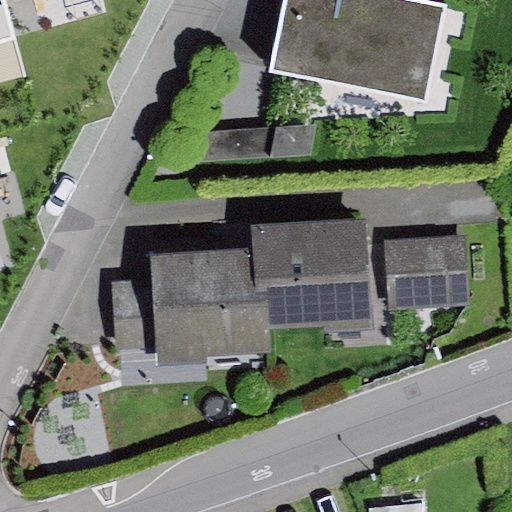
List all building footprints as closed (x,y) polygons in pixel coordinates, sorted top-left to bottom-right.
[(0,0),(0,47),(19,43),(8,1),(12,0),(0,0)] [(444,17),(345,0),(287,0),(273,83),(428,110),(444,17)] [(317,130),(279,132),(272,163),(313,161),(317,130)] [(279,132),(210,137),(202,166),(272,163),(279,132)] [(375,338),(370,227),(253,232),(255,264),(259,343),(375,338)] [(467,232),(385,238),(390,312),(472,306),(467,232)] [(259,343),(255,264),(154,268),(155,286),(115,288),(118,354),(161,352),(162,370),(260,365),(259,343)]
